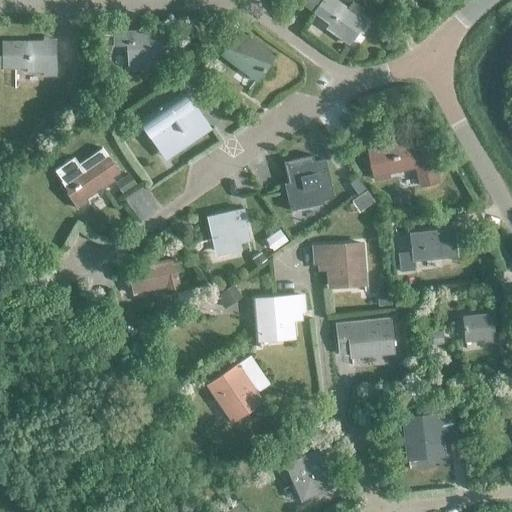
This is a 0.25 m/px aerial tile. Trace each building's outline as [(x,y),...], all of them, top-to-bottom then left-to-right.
[(365,21),(337,1),(335,0),(321,0),(314,11),(330,23),(326,28),(349,44),(365,21)] [(403,25),(408,21),(402,13),(397,17),(403,25)] [(163,62),(163,49),(162,32),(113,33),(113,45),(127,45),(128,70),(155,69),(155,62),(163,62)] [(256,79),(273,57),(240,33),(223,56),(256,79)] [(43,76),(56,76),(55,46),(45,47),(45,41),(2,42),(2,57),(0,56),(0,67),(3,67),(3,69),(27,69),(28,73),(43,73),(43,76)] [(196,58),(204,47),(195,41),(188,52),(196,58)] [(194,68),(186,74),(191,82),(199,76),(194,68)] [(140,119),(162,152),(205,123),(183,89),(140,119)] [(382,146),(368,149),(374,179),(388,176),(387,172),(396,171),(417,166),(421,185),(439,182),(433,155),(429,156),(425,140),(397,146),(383,149),(382,146)] [(288,160),(284,161),(289,182),(284,183),(288,200),(290,210),(323,202),(323,199),(334,197),(331,184),(327,164),(325,159),(315,162),(313,155),(288,160)] [(113,180),(99,159),(83,169),(74,156),(55,169),(61,179),(68,190),(65,191),(75,207),(86,200),(84,197),(104,184),(104,186),(113,180)] [(129,174),(115,183),(122,193),(136,183),(129,174)] [(239,242),(250,240),(245,220),(235,222),(232,211),(208,216),(213,239),(220,238),(223,252),(240,249),(239,242)] [(413,259),(456,254),(453,229),(410,233),(413,259)] [(361,243),(314,246),(315,262),(327,261),(329,286),(365,283),(361,243)] [(174,259),(161,262),(128,270),(133,294),(153,289),(153,287),(166,284),(168,293),(181,290),(174,259)] [(255,299),(259,339),(294,336),(292,311),(304,310),(303,295),(255,299)] [(485,340),(494,339),(491,312),(462,316),(465,340),(484,338),(485,340)] [(394,351),(390,318),(336,324),(339,353),(350,352),(350,356),(394,351)] [(246,400),(256,394),(237,364),(207,383),(231,420),(251,408),(246,400)] [(452,427),(451,412),(403,418),(407,458),(443,453),(441,441),(449,440),(447,428),(452,427)] [(283,460),(300,498),(334,483),(316,445),(283,460)]
